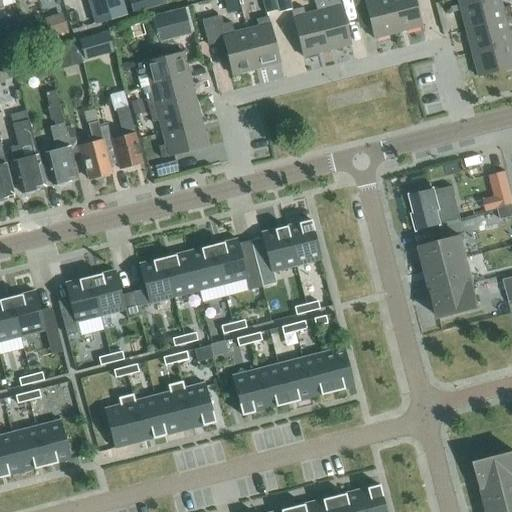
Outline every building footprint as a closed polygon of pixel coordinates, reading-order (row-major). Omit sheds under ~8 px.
[(126,15),(121,0),(87,0),(95,25),(126,15)] [(162,5),(160,0),(129,0),(133,14),(162,5)] [(236,0),(224,0),(227,9),(238,6),(236,0)] [(277,7),(275,0),(261,0),(264,10),(277,7)] [(292,9),(289,0),(276,0),(280,12),(292,9)] [(328,8),(316,11),(326,51),(350,44),(338,0),(330,0),(326,1),(328,8)] [(397,32),(388,0),(351,0),(353,5),(364,2),(373,38),(397,32)] [(388,0),(397,32),(421,26),(414,0),(388,0)] [(501,8),(499,0),(481,0),(459,6),(465,29),(511,17),(508,6),(501,8)] [(326,51),(316,11),(304,14),(302,7),(290,10),(302,57),(326,51)] [(190,31),(184,10),(153,18),(159,39),(190,31)] [(62,13),(45,19),(50,37),(68,31),(62,13)] [(255,69),(245,29),(233,32),(231,22),(219,25),(217,16),(201,20),(208,45),(223,41),(232,75),(255,69)] [(257,26),(245,29),(255,69),(279,63),(267,16),(255,19),(257,26)] [(511,29),(511,20),(511,17),(465,29),(471,52),(510,42),(507,30),(511,29)] [(18,24),(5,28),(9,41),(22,37),(18,24)] [(113,52),(108,34),(80,42),(85,60),(113,52)] [(81,57),(76,37),(55,42),(60,62),(81,57)] [(511,49),(510,42),(471,52),(477,76),(511,67),(511,49)] [(136,64),(139,75),(137,76),(140,88),(142,88),(189,76),(183,52),(136,64)] [(0,81),(17,76),(12,58),(0,61),(0,81)] [(195,99),(189,76),(142,88),(147,111),(148,111),(149,111),(195,99)] [(0,97),(0,115),(16,110),(11,94),(0,97)] [(77,179),(58,105),(55,95),(47,97),(49,107),(46,108),(50,120),(53,122),(54,126),(51,127),(57,150),(45,153),(53,185),(55,184),(60,186),(65,185),(68,181),(77,179)] [(130,101),(133,114),(144,111),(141,98),(130,101)] [(201,122),(195,99),(149,111),(151,122),(158,121),(161,132),(201,122)] [(134,133),(128,112),(127,107),(117,109),(122,129),(124,129),(126,135),(111,139),(119,169),(121,168),(124,170),(132,167),(134,165),(141,163),(133,134),(134,133)] [(45,187),(30,131),(27,120),(12,124),(18,145),(9,147),(13,161),(12,161),(21,194),(23,193),(28,195),(33,194),(37,189),(45,187)] [(88,179),(111,173),(97,121),(88,124),(91,136),(93,136),(95,142),(77,147),(81,160),(83,159),(88,179)] [(207,146),(201,122),(161,132),(165,144),(158,146),(161,158),(207,146)] [(5,196),(13,194),(0,144),(0,201),(4,200),(3,198),(6,197),(5,196)] [(170,164),(155,168),(157,178),(172,175),(170,164)] [(498,208),(511,204),(511,193),(506,171),(490,175),(498,208)] [(410,194),(415,214),(413,214),(417,231),(441,224),(461,219),(453,185),(434,190),(434,188),(410,194)] [(497,208),(500,220),(511,216),(511,204),(498,208),(497,208)] [(321,259),(311,220),(286,226),(296,265),(321,259)] [(296,265),(286,226),(261,233),(271,272),(296,265)] [(460,236),(420,246),(426,270),(467,260),(460,236)] [(237,239),(213,245),(223,284),(247,278),(250,290),(262,287),(255,258),(243,261),(237,239)] [(223,284),(213,245),(188,251),(198,291),(223,284)] [(198,291),(188,251),(163,258),(173,297),(198,291)] [(163,258),(139,264),(149,303),(173,297),(163,258)] [(473,283),(467,260),(426,270),(432,294),(473,283)] [(115,270),(90,277),(100,316),(125,310),(127,319),(139,316),(133,292),(121,295),(115,270)] [(69,298),(58,301),(66,333),(78,330),(76,322),(100,316),(90,277),(65,283),(69,298)] [(511,289),(511,277),(503,279),(506,291),(511,289)] [(479,307),(473,283),(432,294),(439,318),(479,307)] [(45,330),(48,340),(59,337),(54,316),(43,319),(35,291),(11,297),(21,336),(45,330)] [(0,341),(21,336),(11,297),(0,299),(0,341)] [(319,309),(317,301),(306,304),(308,312),(319,309)] [(308,312),(306,304),(294,307),(296,315),(308,312)] [(313,318),(315,326),(327,323),(325,315),(313,318)] [(246,328),(244,320),(232,323),(234,331),(246,328)] [(305,321),(293,324),(295,332),(307,329),(305,321)] [(234,331),(232,323),(221,326),(223,334),(234,331)] [(295,332),(293,324),(281,327),(283,335),(295,332)] [(197,340),(195,332),(184,335),(186,343),(197,340)] [(260,332),(248,335),(250,343),(262,340),(260,332)] [(186,343),(184,335),(172,338),(174,346),(186,343)] [(250,343),(248,335),(236,338),(238,346),(250,343)] [(344,347),(321,353),(332,392),(354,386),(344,347)] [(124,359),(122,351),(110,354),(112,362),(122,360),(124,359)] [(186,351),(174,354),(176,362),(188,359),(186,351)] [(332,392),(321,353),(299,359),(309,398),(332,392)] [(112,362),(110,354),(98,357),(100,365),(112,362)] [(176,362),(174,354),(163,357),(165,365),(176,362)] [(309,398),(299,359),(276,364),(287,403),(309,398)] [(137,364),(125,367),(127,375),(139,372),(137,364)] [(287,403),(276,364),(254,370),(264,409),(287,403)] [(127,375),(125,367),(113,370),(115,378),(127,375)] [(264,409),(254,370),(232,376),(242,415),(264,409)] [(44,380),(42,372),(30,375),(32,383),(44,380)] [(32,383),(30,375),(18,378),(20,386),(32,383)] [(182,381),(178,382),(190,428),(215,422),(205,383),(184,388),(182,381)] [(190,428),(178,382),(167,385),(169,392),(154,396),(164,435),(190,428)] [(39,389),(27,392),(29,400),(41,397),(39,389)] [(29,400),(27,392),(15,395),(17,403),(29,400)] [(164,435),(154,396),(135,401),(133,394),(127,395),(139,441),(164,435)] [(139,441),(127,395),(118,398),(120,405),(104,409),(114,448),(139,441)] [(61,420),(36,426),(46,465),(71,459),(61,420)] [(46,465),(36,426),(11,433),(21,472),(46,465)] [(0,477),(21,472),(11,433),(0,435),(0,477)] [(511,478),(511,452),(476,462),(482,486),(511,478)] [(511,503),(511,478),(482,486),(488,510),(511,503)] [(386,511),(379,484),(357,490),(362,511),(386,511)] [(362,511),(357,490),(335,496),(338,511),(362,511)] [(338,511),(335,496),(313,502),(315,511),(338,511)] [(315,511),(313,502),(291,507),(291,511),(315,511)] [(511,511),(511,503),(488,510),(488,511),(511,511)]
